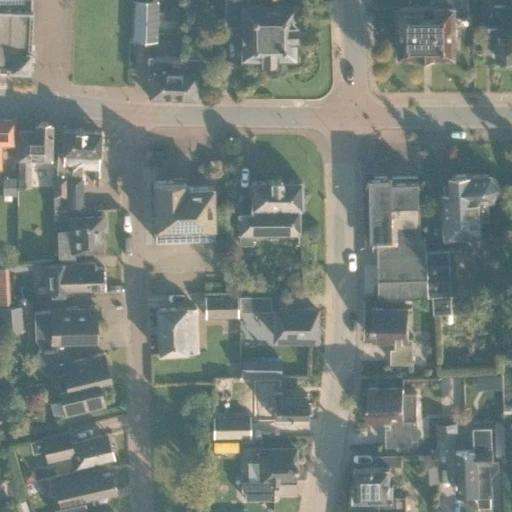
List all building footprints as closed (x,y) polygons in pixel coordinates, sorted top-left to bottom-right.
[(0,0),(0,63),(29,66),(30,46),(30,45),(32,0),(0,0)] [(158,0),(131,0),(131,38),(157,39),(158,0)] [(295,55),(294,3),(247,3),(247,0),(224,0),(224,24),(242,24),(242,56),(295,55)] [(443,0),(444,5),(400,5),(400,54),(456,54),(455,14),(469,14),(468,0),(443,0)] [(511,3),(495,3),(495,12),(492,12),(492,27),(498,27),(498,56),(502,56),(502,62),(511,61),(511,3)] [(197,96),(198,56),(149,55),(149,71),(148,95),(197,96)] [(15,142),(16,118),(0,118),(0,164),(1,142),(15,142)] [(19,129),(19,158),(33,158),(52,158),(53,122),(49,123),(46,119),(42,119),(39,122),(36,122),(36,129),(19,129)] [(100,153),(100,130),(64,128),(63,151),(58,151),(57,175),(53,175),(53,206),(82,206),(83,166),(99,166),(99,153),(100,153)] [(19,158),(18,186),(32,186),(33,158),(19,158)] [(497,240),(505,232),(504,226),(497,219),(490,219),(489,198),(494,198),(502,183),(493,174),(471,175),(471,172),(454,174),(455,191),(444,191),(447,236),(481,234),(488,241),(497,240)] [(3,175),(3,192),(16,192),(16,175),(3,175)] [(428,294),(426,249),(425,236),(422,237),(420,175),(371,176),(373,238),(378,238),(380,297),(428,294)] [(187,179),(185,179),(185,177),(179,177),(179,178),(174,178),(174,180),(154,180),(156,239),(215,237),(213,185),(187,186),(187,179)] [(239,233),(240,233),(240,242),(253,242),(253,233),(299,231),(298,205),(302,205),(303,180),(252,181),(252,211),(239,212),(239,233)] [(71,215),(72,228),(57,228),(58,257),(76,256),(75,251),(103,250),(101,213),(71,215)] [(449,249),(426,249),(428,294),(434,294),(435,311),(453,310),(452,292),(460,292),(457,246),(449,247),(449,249)] [(95,261),(66,262),(46,263),(48,293),(68,292),(68,287),(105,286),(104,267),(96,267),(95,261)] [(8,265),(0,265),(0,281),(9,281),(8,265)] [(243,284),(243,268),(232,268),(232,285),(243,284)] [(238,293),(205,294),(205,316),(238,316),(238,293)] [(239,294),(239,309),(271,309),(271,294),(239,294)] [(22,305),(1,307),(1,314),(22,312),(22,305)] [(51,309),(34,310),(36,338),(42,344),(40,346),(37,352),(37,357),(39,362),(43,369),(51,372),(55,372),(63,399),(63,401),(67,412),(67,413),(104,403),(103,401),(98,381),(110,377),(103,352),(72,361),(66,339),(97,337),(96,306),(51,309)] [(159,351),(197,350),(195,306),(157,307),(159,351)] [(274,308),(275,336),(287,336),(305,335),(316,335),(316,307),(274,308)] [(413,362),(414,337),(410,337),(409,307),(375,307),(374,339),(398,339),(398,347),(392,347),(392,362),(413,362)] [(307,414),(307,401),(307,395),(282,395),(282,389),(274,389),(274,374),(260,374),(262,419),(275,418),(275,419),(290,419),(290,414),(307,414)] [(413,436),(419,436),(419,390),(405,390),(405,387),(369,387),(370,419),(392,419),(392,426),(387,426),(388,443),(413,443),(413,436)] [(213,414),(213,436),(250,436),(250,414),(213,414)] [(438,445),(459,444),(458,420),(437,421),(438,445)] [(489,460),(494,460),(494,448),(493,425),(474,426),(475,448),(456,449),(458,493),(479,492),(478,487),(491,486),(489,460)] [(506,453),(505,428),(497,428),(497,454),(506,453)] [(73,468),(111,457),(104,434),(67,442),(63,431),(39,437),(29,440),(33,451),(43,448),(47,461),(69,456),(73,468)] [(275,482),(297,481),(296,447),(261,448),(262,480),(241,481),(241,492),(246,492),(246,499),(275,498),(275,482)] [(381,510),(408,509),(407,493),(395,493),(395,479),(392,479),(392,464),(404,464),(404,454),(374,455),(374,465),(357,465),(357,480),(354,480),(354,497),(381,497),(381,510)] [(35,477),(33,467),(22,470),(25,480),(35,477)] [(59,493),(53,495),(57,511),(70,511),(87,508),(85,496),(116,489),(112,470),(103,472),(102,467),(55,478),(59,493)]
